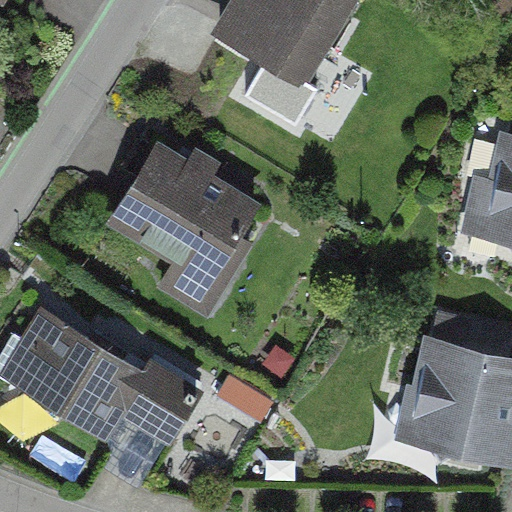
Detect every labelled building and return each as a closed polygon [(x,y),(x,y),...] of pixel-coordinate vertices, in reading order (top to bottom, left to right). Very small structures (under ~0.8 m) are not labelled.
[(360,0),(233,0),(212,38),(307,93),(360,0)] [(511,130),(495,127),(473,228),(511,236),(511,130)] [(276,205),(167,135),(108,227),(217,296),(276,205)] [(182,400),(37,309),(0,367),(0,405),(128,485),(182,400)] [(511,351),(429,332),(402,445),(511,471),(511,351)]
